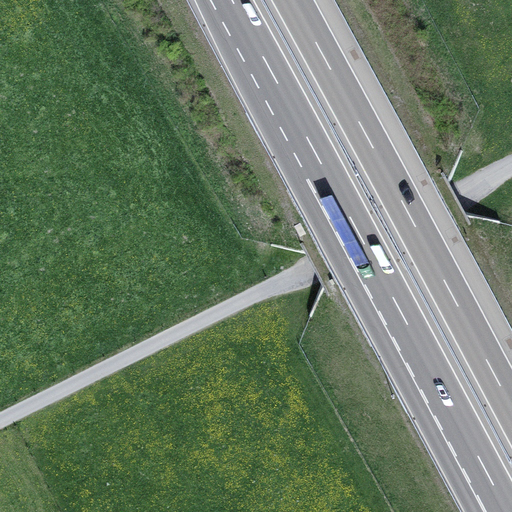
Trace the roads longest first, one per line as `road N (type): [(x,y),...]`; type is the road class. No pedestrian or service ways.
road 1 (motorway): [(230,0),(452,409)]
road 2 (motorway): [(511,405),(293,0)]
